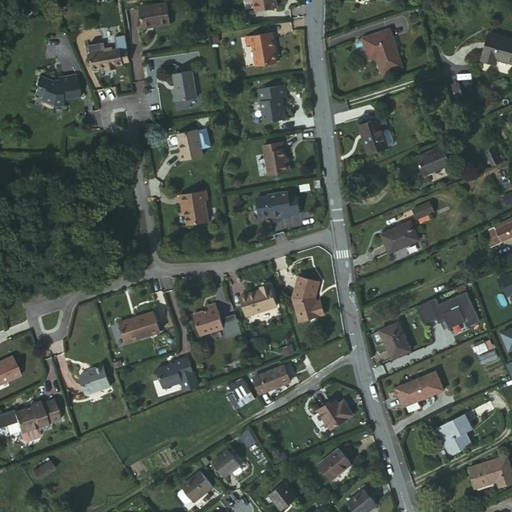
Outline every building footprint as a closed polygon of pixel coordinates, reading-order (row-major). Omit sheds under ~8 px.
[(255,0),(256,3),(258,13),(279,9),(277,0),(255,0)] [(154,27),(153,24),(170,22),(167,3),(140,7),(143,28),(154,27)] [(404,65),(391,28),(364,38),(370,58),(376,56),(382,73),(404,65)] [(495,59),(511,64),(511,62),(511,40),(487,34),(480,61),(494,65),(495,59)] [(114,37),(116,50),(120,49),(122,64),(129,62),(125,35),(114,37)] [(255,68),(276,65),(274,49),(270,50),(268,36),(245,39),(247,48),(252,47),(255,68)] [(105,52),(90,54),(92,70),(107,67),(108,70),(115,69),(115,66),(122,65),(122,64),(120,51),(120,49),(112,50),(112,48),(104,49),(105,52)] [(172,92),(174,103),(196,100),(192,73),(173,76),(176,91),(172,92)] [(36,86),(34,92),(41,95),(40,97),(41,100),(51,104),(61,103),(61,98),(78,96),(75,74),(57,76),(58,81),(55,81),(38,74),(35,83),(36,86)] [(454,82),(447,84),(454,103),(460,101),(454,82)] [(257,91),(263,125),(284,121),(281,108),(280,109),(279,100),(280,100),(284,99),(282,87),(257,91)] [(365,153),(383,146),(373,117),(355,124),(365,153)] [(179,154),(181,162),(202,158),(196,131),(177,135),(181,153),(179,154)] [(412,157),(418,174),(445,162),(438,142),(428,146),(430,149),(412,157)] [(263,147),(267,177),(287,174),(285,161),(284,151),(282,152),(281,144),(263,147)] [(488,153),(491,166),(499,164),(496,151),(488,153)] [(184,211),(186,225),(207,221),(204,200),(206,200),(204,191),(179,195),(180,204),(183,204),(184,211)] [(269,215),(269,217),(279,215),(288,214),(288,216),(297,215),(294,197),(286,198),(286,193),(266,196),(266,197),(269,215)] [(511,203),(511,193),(503,197),(506,206),(511,203)] [(257,217),(269,215),(266,197),(255,199),(255,201),(252,205),(253,212),(257,215),(257,217)] [(430,200),(412,209),(419,222),(436,213),(430,200)] [(385,249),(414,235),(406,216),(376,230),(385,249)] [(498,240),(511,234),(511,216),(506,219),(508,222),(494,229),(498,240)] [(505,288),(508,295),(511,293),(511,272),(498,278),(502,288),(505,288)] [(297,319),(302,322),(322,315),(318,303),(313,304),(311,298),(313,297),(317,283),(296,278),(291,300),(297,319)] [(259,290),(238,297),(245,316),(275,306),(268,285),(258,288),(259,290)] [(434,297),(415,306),(423,322),(436,316),(437,320),(443,317),(448,328),(463,320),(466,327),(478,321),(465,291),(438,304),(434,297)] [(208,312),(193,317),(199,336),(223,328),(215,305),(206,307),(208,312)] [(118,325),(125,345),(159,334),(152,314),(118,325)] [(237,315),(223,318),(228,338),(241,335),(237,315)] [(392,360),(411,352),(399,324),(379,332),(392,360)] [(474,345),(477,354),(494,349),(491,339),(474,345)] [(290,347),(281,351),(284,358),(293,355),(290,347)] [(0,383),(19,375),(10,356),(0,360),(0,383)] [(175,364),(156,370),(162,389),(181,384),(184,392),(196,388),(188,358),(174,362),(175,364)] [(94,373),(79,377),(86,396),(109,388),(103,368),(93,371),(94,373)] [(260,392),(288,382),(283,368),(255,379),(260,392)] [(435,372),(422,377),(430,395),(442,391),(435,372)] [(430,395),(422,377),(394,388),(402,407),(430,395)] [(235,410),(255,401),(245,378),(228,385),(232,393),(228,395),(235,410)] [(332,427),(356,414),(349,398),(342,401),(340,395),(321,406),(332,427)] [(29,408),(12,413),(18,434),(36,428),(36,431),(47,428),(46,425),(58,421),(52,400),(39,404),(38,402),(28,405),(29,408)] [(437,429),(449,458),(470,448),(465,437),(473,433),(465,416),(437,429)] [(36,428),(18,434),(21,442),(24,443),(37,439),(38,436),(36,431),(36,428)] [(228,478),(244,466),(234,452),(218,465),(228,478)] [(336,481),(355,465),(346,453),(326,469),(336,481)] [(503,489),(511,484),(511,472),(506,459),(471,476),(478,493),(501,482),(503,489)] [(38,479),(55,470),(51,461),(33,471),(38,479)] [(204,497),(218,486),(207,472),(193,482),(204,497)] [(285,511),(300,499),(289,485),(274,497),(285,511)] [(358,511),(373,511),(381,506),(369,491),(352,504),(358,511)]
